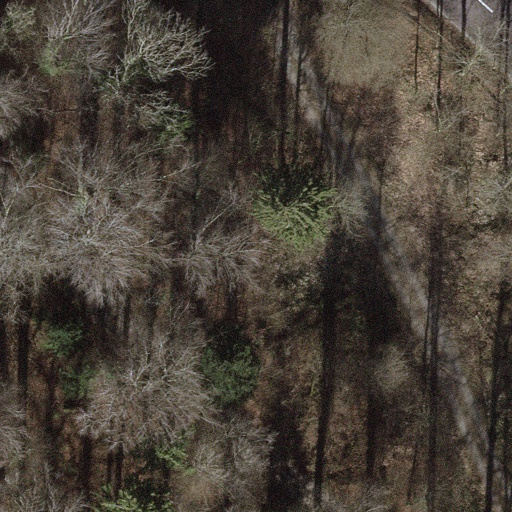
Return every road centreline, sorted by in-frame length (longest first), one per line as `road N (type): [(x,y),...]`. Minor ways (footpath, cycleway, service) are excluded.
road 1 (track): [(279,0),(302,75),(503,511)]
road 2 (track): [(307,511),(0,226)]
